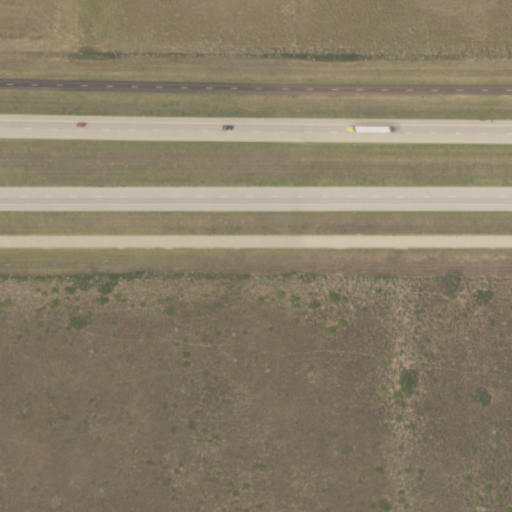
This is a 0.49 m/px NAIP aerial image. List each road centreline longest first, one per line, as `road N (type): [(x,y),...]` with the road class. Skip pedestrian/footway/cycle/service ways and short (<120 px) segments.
road 1 (tertiary): [(511,88),(0,83)]
road 2 (motorway): [(511,131),(0,126)]
road 3 (tertiary): [(0,240),(511,240)]
road 4 (motorway): [(0,195),(511,195)]
